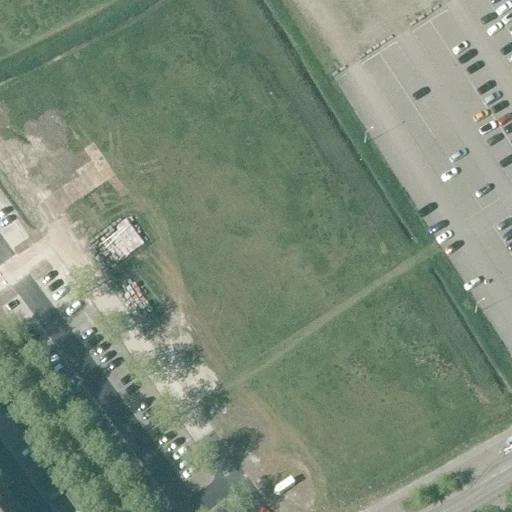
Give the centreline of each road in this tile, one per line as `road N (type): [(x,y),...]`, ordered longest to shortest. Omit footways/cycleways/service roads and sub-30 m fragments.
road 1 (unclassified): [(237,480),(79,268),(30,304)]
road 2 (unclassified): [(183,511),(30,304)]
